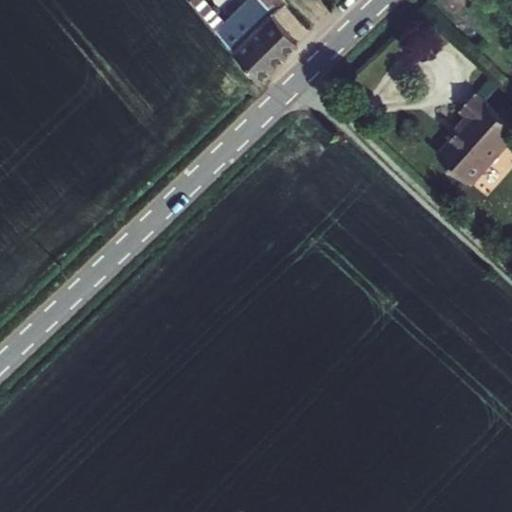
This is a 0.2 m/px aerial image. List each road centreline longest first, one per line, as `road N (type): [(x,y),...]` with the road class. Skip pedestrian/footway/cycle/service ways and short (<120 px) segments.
road 1 (tertiary): [(0,363),(381,0)]
road 2 (track): [(297,81),(511,277)]
